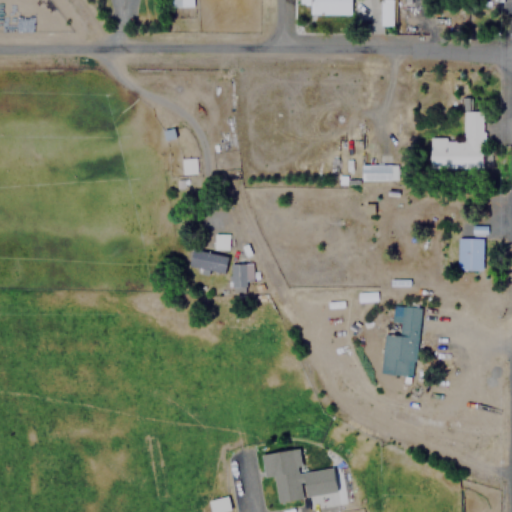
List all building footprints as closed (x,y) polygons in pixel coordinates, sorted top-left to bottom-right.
[(308,14),(349,14),(349,0),(300,0),(300,3),(308,3),(308,14)] [(379,1),(379,25),(390,25),(390,1),(379,1)] [(429,167),(481,167),(481,109),(461,109),(461,138),(429,138),(429,167)] [(395,163),(360,163),(360,179),(395,179),(395,163)] [(213,249),(228,249),(228,232),(213,232),(213,249)] [(481,237),(456,237),(456,269),(481,269),(481,237)] [(227,254),(191,249),(189,267),(224,272),(227,254)] [(253,279),(252,263),(229,263),(230,287),(246,286),(246,279),(253,279)] [(414,361),(419,306),(399,304),(397,334),(383,333),(380,372),(406,375),(407,360),(414,361)] [(275,501),(335,492),(331,466),(300,471),(297,447),(260,453),(263,477),(272,476),(275,501)]
